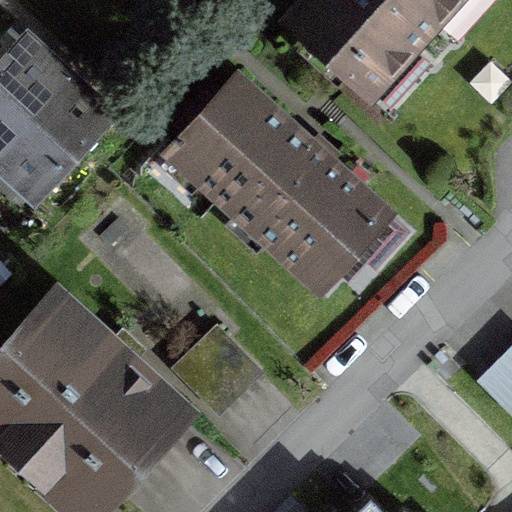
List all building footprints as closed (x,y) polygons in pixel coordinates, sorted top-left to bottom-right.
[(306,0),(287,22),(387,110),(427,66),(409,50),(432,25),(450,41),(486,0),(306,0)] [(0,168),(32,198),(60,167),(64,170),(82,150),(78,147),(106,116),(82,95),(64,79),(44,60),(23,41),(0,66),(0,168)] [(371,273),(405,235),(235,80),(167,154),(316,289),(349,252),(371,273)] [(55,298),(0,358),(0,444),(73,511),(89,511),(180,413),(125,362),(118,370),(103,357),(111,349),(55,298)] [(213,331),(173,370),(215,413),(255,374),(213,331)] [(511,352),(474,388),(511,428),(511,352)] [(375,511),(367,503),(357,511),(375,511)]
